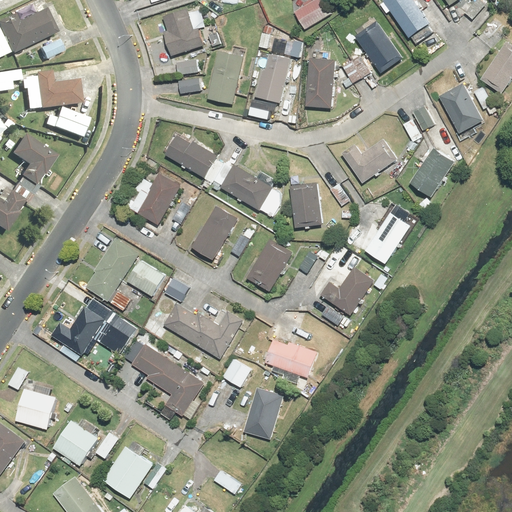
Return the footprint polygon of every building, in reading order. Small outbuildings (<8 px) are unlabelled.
[(309,0),(293,8),(302,26),(326,14),(319,0),(309,0)] [(413,0),(399,0),(388,8),(411,42),(432,28),(413,0)] [(476,18),(491,5),(486,0),(482,0),(470,12),(476,18)] [(0,23),(0,27),(14,55),(54,34),(38,4),(0,23)] [(161,22),(174,56),(204,45),(192,11),(161,22)] [(493,40),(507,25),(499,17),(485,32),(493,40)] [(397,55),(376,23),(355,36),(376,68),(397,55)] [(278,26),(267,24),(263,46),(273,49),(278,26)] [(219,31),(210,35),(216,48),(225,44),(219,31)] [(41,47),(46,59),(60,52),(54,41),(41,47)] [(482,82),(500,93),(511,73),(511,55),(501,49),(482,82)] [(352,55),(355,60),(346,65),(352,78),(344,82),(348,88),(375,73),(366,55),(363,56),(359,51),(352,55)] [(209,98),(231,104),(242,58),(220,53),(209,98)] [(280,104),(290,62),(268,57),(258,99),(280,104)] [(193,60),(175,63),(177,78),(196,75),(193,60)] [(308,110),(333,110),(333,65),(308,65),(308,110)] [(40,75),(41,108),(83,105),(81,73),(40,75)] [(199,79),(181,81),(183,95),(201,93),(199,79)] [(467,85),(441,97),(460,136),(485,124),(467,85)] [(488,86),(478,91),(489,112),(499,106),(488,86)] [(269,103),(257,100),(253,115),(265,118),(269,103)] [(427,107),(411,113),(418,132),(435,125),(427,107)] [(59,109),(53,127),(83,137),(89,120),(59,109)] [(0,199),(0,228),(6,233),(61,155),(29,132),(12,156),(27,167),(3,201),(0,199)] [(360,186),(394,162),(377,136),(342,160),(360,186)] [(179,138),(168,158),(206,179),(217,159),(179,138)] [(430,202),(453,166),(429,151),(406,186),(430,202)] [(235,165),(222,188),(258,209),(272,186),(235,165)] [(163,226),(181,193),(156,179),(137,211),(163,226)] [(293,189),(295,226),(320,225),(317,188),(293,189)] [(201,201),(191,195),(176,220),(185,226),(201,201)] [(214,262),(237,220),(214,208),(191,249),(214,262)] [(383,266),(408,228),(386,214),(362,252),(383,266)] [(259,233),(249,228),(235,251),(245,257),(259,233)] [(118,237),(86,286),(110,301),(142,253),(118,237)] [(272,292),(292,256),(268,243),(248,279),(272,292)] [(325,250),(322,255),(314,250),(304,267),(314,273),(322,258),(329,262),(333,255),(325,250)] [(140,259),(127,281),(152,297),(165,274),(140,259)] [(350,314),(370,283),(340,264),(320,294),(350,314)] [(178,279),(170,291),(188,303),(196,290),(178,279)] [(162,321),(171,306),(161,300),(152,316),(162,321)] [(180,302),(165,327),(220,359),(234,334),(180,302)] [(330,306),(325,315),(344,328),(350,319),(330,306)] [(88,355),(109,322),(84,307),(64,339),(88,355)] [(120,314),(102,339),(123,353),(141,329),(120,314)] [(151,317),(145,327),(158,336),(165,326),(151,317)] [(277,336),(268,365),(306,378),(316,349),(277,336)] [(200,382),(148,347),(132,371),(183,406),(200,382)] [(117,353),(111,362),(122,369),(128,359),(117,353)] [(241,386),(251,369),(234,360),(225,377),(241,386)] [(22,386),(12,419),(52,431),(62,398),(22,386)] [(248,431),(273,436),(281,396),(257,391),(248,431)] [(99,437),(74,421),(56,448),(81,464),(99,437)] [(0,481),(25,443),(0,425),(0,481)] [(107,458),(119,439),(111,434),(100,453),(107,458)] [(129,498),(152,463),(124,444),(100,479),(129,498)] [(160,465),(148,483),(158,490),(173,469),(162,462),(160,465)] [(221,470),(214,480),(232,492),(239,481),(221,470)] [(55,495),(68,511),(106,511),(79,477),(55,495)]
